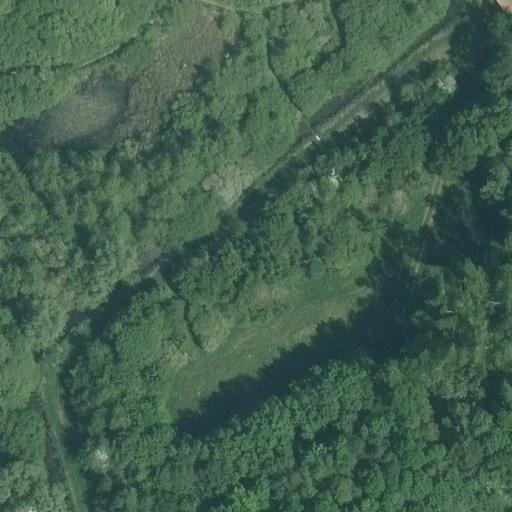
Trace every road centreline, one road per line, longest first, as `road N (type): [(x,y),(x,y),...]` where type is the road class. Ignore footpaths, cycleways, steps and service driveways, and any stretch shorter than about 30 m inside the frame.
road 1 (track): [(91,511),(53,389),(69,350),(450,48)]
road 2 (track): [(481,511),(412,367),(405,316),(479,49),(471,0)]
